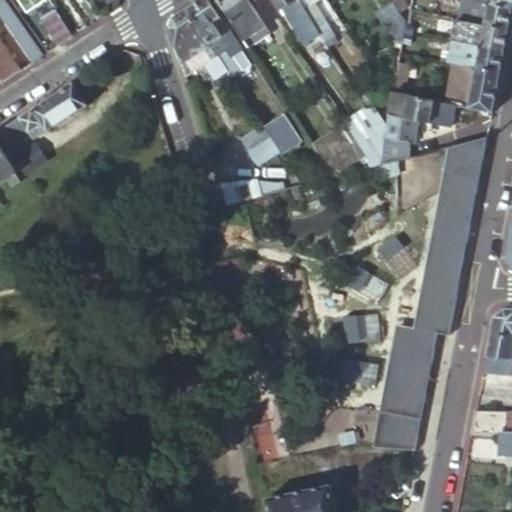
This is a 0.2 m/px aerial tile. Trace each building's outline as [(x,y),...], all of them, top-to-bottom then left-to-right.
[(7,0),(0,0),(0,11),(32,62),(42,55),(7,0)] [(51,0),(32,0),(41,13),(54,4),(51,0)] [(229,71),(233,77),(239,73),(235,66),(238,64),(228,48),(230,47),(213,21),(221,16),(210,0),(198,0),(188,7),(212,44),(219,56),(229,71)] [(238,4),(243,0),(218,0),(247,44),(259,36),(238,4)] [(247,44),(250,47),(271,32),(250,0),(243,0),(238,4),(259,36),(247,44)] [(276,0),(282,9),(288,5),(295,0),(276,0)] [(295,0),(288,5),(295,16),(300,12),(298,8),(303,4),(299,0),(295,0)] [(398,0),(394,2),(400,11),(407,6),(407,0),(398,0)] [(469,0),(467,0),(464,0),(460,19),(470,22),(473,8),(467,7),(469,0)] [(473,23),(509,31),(511,16),(511,9),(469,0),(467,7),(473,8),(470,22),(473,23)] [(511,0),(468,0),(469,0),(511,9),(511,0)] [(385,9),(392,21),(402,15),(400,11),(394,2),(385,9)] [(315,24),(324,18),(315,3),(309,6),(306,3),(303,4),(315,24)] [(300,12),(295,16),(305,30),(314,25),(315,24),(303,4),(298,8),(300,12)] [(170,27),(182,63),(212,44),(188,7),(173,17),(170,27)] [(57,8),(43,17),(60,44),(73,35),(62,17),(57,8)] [(62,17),(73,35),(82,29),(71,11),(62,17)] [(390,60),(399,63),(404,40),(406,25),(407,22),(402,15),(392,21),(393,23),(389,44),(392,48),(390,60)] [(235,66),(239,73),(252,65),(221,16),(213,21),(230,47),(228,48),(238,64),(235,66)] [(60,44),(43,17),(42,18),(59,45),(60,44)] [(320,35),(325,43),(336,36),(324,18),(315,24),(314,25),(320,35)] [(456,42),(469,45),(473,23),(470,22),(460,19),(456,42)] [(469,45),(505,52),(509,31),(473,23),(469,45)] [(311,41),(320,35),(314,25),(305,30),(311,41)] [(406,25),(404,40),(412,42),(415,27),(406,25)] [(0,79),(2,82),(21,70),(0,37),(0,79)] [(468,67),(477,69),(478,63),(465,61),(469,45),(456,42),(452,63),(456,64),(468,67)] [(182,63),(186,78),(200,69),(213,74),(207,64),(219,56),(212,44),(182,63)] [(477,69),(501,74),(505,52),(469,45),(465,61),(478,63),(477,69)] [(207,64),(213,74),(216,79),(229,71),(219,56),(207,64)] [(465,82),(468,67),(456,64),(450,92),(457,92),(460,81),(465,82)] [(469,108),(493,113),(501,74),(477,69),(468,67),(465,82),(460,81),(457,92),(450,92),(449,97),(471,101),(469,106),(469,108)] [(94,114),(74,84),(9,126),(18,140),(42,124),(53,141),(94,114)] [(384,164),(411,157),(411,142),(400,141),(404,119),(417,121),(430,124),(435,101),(435,100),(394,92),(386,136),(384,164)] [(457,105),(435,101),(430,124),(452,128),(457,105)] [(345,121),(365,155),(381,150),(367,112),(345,121)] [(281,152),(283,154),(301,142),(285,118),(267,130),(272,137),(281,152)] [(400,141),(411,142),(413,142),(417,121),(404,119),(400,141)] [(312,144),(332,175),(365,155),(345,121),(312,144)] [(9,126),(0,131),(0,137),(7,147),(18,140),(9,126)] [(419,329),(435,332),(447,334),(485,136),(454,144),(419,329)] [(257,159),(281,152),(272,137),(252,143),(257,159)] [(37,142),(14,158),(25,175),(48,159),(37,142)] [(398,341),(432,347),(435,332),(419,329),(454,144),(441,148),(438,165),(443,167),(412,328),(394,324),(378,409),(419,417),(422,402),(387,395),(398,341)] [(0,146),(0,184),(17,173),(0,146)] [(221,188),(226,205),(263,195),(259,180),(221,188)] [(259,180),(263,195),(286,189),(285,181),(278,183),(259,180)] [(385,254),(402,241),(398,236),(380,249),(385,254)] [(402,241),(385,254),(401,276),(418,263),(402,241)] [(350,284),(356,287),(367,269),(361,265),(350,284)] [(390,282),(367,269),(356,287),(379,301),(390,282)] [(511,307),(505,307),(495,315),(488,356),(511,357),(511,307)] [(378,312),(351,316),(355,342),(382,339),(378,312)] [(348,343),(355,342),(351,316),(344,317),(348,343)] [(387,395),(422,402),(432,347),(398,341),(387,395)] [(511,357),(488,356),(484,374),(511,376),(511,364),(511,357)] [(343,379),(350,380),(354,359),(347,358),(343,379)] [(380,363),(354,359),(350,380),(377,384),(380,363)] [(419,417),(378,409),(370,446),(413,449),(419,417)] [(476,416),(473,436),(499,437),(499,456),(511,456),(511,416),(476,416)] [(355,432),(340,434),(341,443),(357,440),(355,432)] [(270,511),(336,511),(330,485),(267,498),(270,511)]
